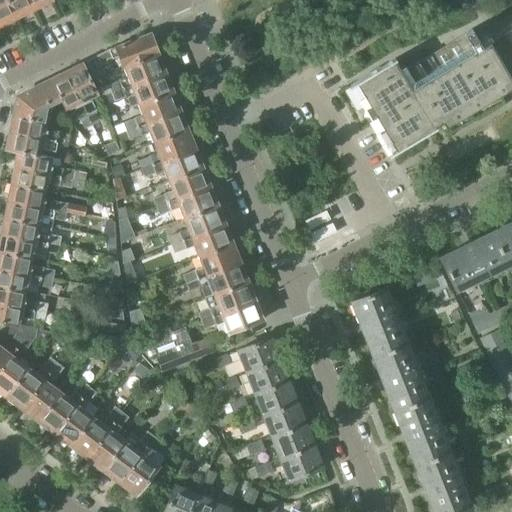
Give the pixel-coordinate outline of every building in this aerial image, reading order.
[(0,0),(0,23),(15,15),(7,0),(0,0)] [(7,0),(15,15),(33,7),(29,1),(29,0),(7,0)] [(511,28),(503,34),(511,48),(511,28)] [(482,46),(479,42),(472,29),(464,33),(469,41),(461,46),(459,42),(436,56),(434,52),(401,71),(395,60),(396,60),(395,58),(350,85),(351,86),(356,83),(378,120),(370,125),(370,126),(374,123),(378,130),(392,154),(422,137),(421,135),(442,122),(445,127),(511,87),(511,79),(490,42),(482,46)] [(122,67),(159,52),(152,37),(147,34),(114,47),(88,58),(88,61),(85,62),(93,78),(105,73),(100,65),(107,62),(106,59),(118,55),(122,67)] [(318,48),(325,44),(322,37),(314,41),(318,48)] [(122,67),(126,76),(107,83),(111,92),(135,82),(136,85),(146,81),(145,78),(155,74),(157,75),(166,71),(159,52),(122,67)] [(273,62),(270,56),(265,59),(268,64),(273,62)] [(96,95),(81,64),(79,66),(76,65),(66,70),(81,102),(92,124),(100,120),(89,98),(96,95)] [(92,124),(81,102),(66,70),(56,75),(54,78),(51,80),(60,100),(65,110),(73,106),(84,128),(92,124)] [(135,82),(111,92),(102,95),(105,104),(114,101),(114,100),(126,96),(130,108),(137,105),(174,91),(166,71),(157,75),(155,74),(145,78),(146,81),(136,85),(135,82)] [(47,106),(60,100),(51,80),(21,95),(17,99),(14,115),(44,121),(47,106)] [(111,92),(107,83),(99,86),(102,95),(111,92)] [(172,113),(181,109),(174,91),(137,105),(141,115),(114,125),(117,134),(145,124),(150,121),(151,123),(161,119),(160,116),(169,112),(172,113)] [(188,127),(181,109),(172,113),(169,112),(160,116),(161,119),(151,123),(150,121),(145,124),(126,131),(129,138),(148,131),(152,142),(188,127)] [(44,121),(14,115),(14,118),(11,120),(9,131),(67,142),(69,134),(58,131),(58,130),(46,128),(47,121),(44,121)] [(187,151),(196,147),(188,127),(152,142),(156,152),(148,156),(148,157),(138,161),(141,169),(165,159),(166,160),(176,156),(175,154),(185,150),(187,151)] [(65,150),(67,142),(9,131),(6,142),(8,145),(8,148),(17,150),(41,154),(42,147),(54,150),(55,149),(65,150)] [(117,148),(115,143),(103,148),(108,156),(115,152),(117,148)] [(203,166),(196,147),(187,151),(185,150),(175,154),(176,156),(166,160),(165,159),(141,169),(144,177),(163,171),(167,180),(203,166)] [(41,154),(17,150),(14,166),(85,180),(87,171),(50,164),(52,156),(41,154)] [(125,174),(121,164),(111,168),(115,178),(125,174)] [(83,189),(85,180),(14,166),(11,183),(45,190),(47,181),(83,189)] [(202,189),(211,185),(203,166),(167,180),(171,190),(152,197),(156,207),(180,197),(181,199),(191,195),(190,192),(200,188),(202,189)] [(116,201),(126,197),(120,177),(112,179),(116,201)] [(82,215),(84,206),(44,198),(45,190),(11,183),(7,200),(82,215)] [(218,204),(211,185),(202,189),(200,188),(190,192),(191,195),(181,199),(180,197),(156,207),(159,214),(178,208),(182,218),(218,204)] [(81,223),(82,215),(7,200),(4,216),(39,223),(40,216),(81,223)] [(218,227),(226,224),(218,204),(182,218),(186,228),(167,236),(171,245),(195,235),(196,237),(206,233),(205,230),(215,226),(218,227)] [(119,220),(127,217),(126,207),(117,208),(119,220)] [(330,219),(326,210),(304,221),(309,230),(330,219)] [(59,245),(61,235),(37,231),(39,223),(4,216),(1,233),(59,245)] [(127,217),(119,220),(120,243),(134,237),(127,217)] [(115,237),(113,221),(104,220),(101,235),(115,237)] [(511,220),(493,230),(509,263),(511,261),(511,220)] [(332,223),(328,225),(310,233),(315,242),(332,234),(336,232),(332,223)] [(233,242),(226,224),(218,227),(215,226),(205,230),(206,233),(196,237),(195,235),(171,245),(174,252),(193,245),(197,257),(233,242)] [(509,263),(493,230),(440,256),(456,289),(509,263)] [(57,253),(59,245),(1,233),(0,237),(0,250),(32,257),(34,249),(57,253)] [(112,253),(114,238),(106,237),(104,252),(112,253)] [(233,265),(241,261),(233,242),(197,257),(201,267),(182,274),(186,283),(210,273),(211,275),(221,271),(220,267),(230,263),(233,265)] [(123,264),(130,261),(135,259),(131,248),(121,251),(123,264)] [(0,267),(53,278),(55,270),(31,264),(32,257),(0,250),(0,267)] [(108,258),(105,271),(119,274),(117,260),(108,258)] [(137,280),(130,261),(123,264),(126,284),(137,280)] [(249,281),(241,261),(233,265),(230,263),(220,267),(221,271),(211,275),(210,273),(186,283),(188,290),(208,284),(212,295),(249,281)] [(51,288),(53,278),(0,267),(0,285),(26,290),(27,283),(51,288)] [(121,282),(113,281),(111,289),(123,292),(121,282)] [(248,303),(256,300),(249,281),(212,295),(216,305),(198,312),(201,320),(226,312),(226,313),(236,309),(235,306),(246,302),(248,303)] [(0,302),(46,312),(47,303),(24,297),(26,290),(0,285),(0,302)] [(373,355),(406,342),(385,287),(351,300),(361,325),(363,330),(373,355)] [(140,301),(139,292),(129,292),(131,302),(140,301)] [(120,308),(122,300),(107,297),(105,306),(109,306),(120,308)] [(204,329),(223,322),(227,333),(264,319),(256,300),(248,303),(246,302),(235,306),(236,309),(226,313),(226,312),(201,320),(204,329)] [(44,320),(46,312),(0,302),(0,320),(19,324),(19,323),(21,316),(44,320)] [(120,308),(109,306),(107,316),(123,319),(122,308),(120,308)] [(510,318),(504,306),(496,310),(502,322),(510,318)] [(461,318),(458,310),(451,312),(454,321),(461,318)] [(502,322),(496,310),(488,314),(493,326),(502,322)] [(130,316),(131,327),(146,321),(142,311),(130,316)] [(493,326),(488,314),(480,318),(485,330),(493,326)] [(485,330),(480,318),(471,322),(477,334),(485,330)] [(124,332),(125,324),(102,321),(102,331),(124,332)] [(466,321),(465,322),(456,326),(461,335),(470,331),(466,321)] [(15,334),(4,348),(12,353),(25,336),(33,339),(35,337),(36,336),(37,329),(37,327),(19,323),(19,324),(19,326),(10,324),(8,333),(15,334)] [(213,351),(208,338),(191,344),(185,327),(159,337),(147,342),(138,345),(154,363),(157,362),(161,372),(213,351)] [(499,328),(489,333),(493,341),(503,336),(499,328)] [(50,332),(37,329),(36,336),(35,337),(46,342),(52,336),(50,332)] [(144,334),(147,342),(159,337),(156,329),(144,334)] [(493,341),(489,333),(479,338),(483,346),(493,341)] [(115,354),(126,339),(104,334),(98,342),(115,354)] [(18,358),(33,339),(25,336),(12,353),(8,358),(7,357),(1,366),(3,367),(0,371),(0,389),(6,394),(28,366),(18,358)] [(507,344),(503,336),(493,341),(497,349),(507,344)] [(74,337),(70,344),(77,349),(82,342),(74,337)] [(279,359),(270,337),(238,350),(246,371),(279,359)] [(126,340),(119,350),(134,361),(140,353),(126,340)] [(497,349),(493,341),(483,346),(487,354),(497,349)] [(406,342),(373,355),(394,410),(428,397),(406,342)] [(12,353),(4,348),(0,344),(0,371),(3,367),(1,366),(7,357),(8,358),(12,353)] [(511,353),(507,344),(497,349),(501,357),(511,353)] [(501,357),(497,349),(487,354),(491,362),(501,357)] [(230,363),(226,353),(212,359),(216,368),(230,363)] [(511,362),(511,354),(511,353),(501,357),(505,365),(511,362)] [(40,383),(57,362),(50,357),(37,373),(28,366),(6,394),(22,407),(27,401),(29,401),(36,393),(33,390),(39,382),(40,383)] [(505,365),(501,357),(491,362),(495,370),(505,365)] [(288,380),(279,359),(246,371),(255,393),(288,380)] [(51,383),(63,367),(57,362),(40,383),(39,382),(33,390),(36,393),(29,401),(27,401),(22,407),(38,419),(60,390),(51,383)] [(139,364),(133,372),(145,381),(151,373),(139,364)] [(509,374),(505,365),(495,370),(499,379),(509,374)] [(440,366),(430,369),(432,375),(442,371),(440,366)] [(511,382),(511,379),(509,374),(499,379),(503,387),(511,382)] [(154,387),(160,381),(152,375),(146,381),(154,387)] [(224,390),(238,384),(235,375),(220,380),(224,390)] [(296,402),(288,380),(255,393),(263,415),(296,402)] [(73,408),(89,387),(84,382),(71,398),(60,390),(38,419),(55,431),(60,425),(62,425),(68,417),(65,415),(72,407),(73,408)] [(511,392),(511,382),(503,387),(507,395),(511,392)] [(84,409),(97,393),(89,387),(73,408),(72,407),(65,415),(68,417),(62,425),(60,425),(55,431),(71,444),(93,415),(84,409)] [(175,409),(183,399),(172,390),(164,400),(175,409)] [(247,406),(243,396),(228,402),(232,411),(247,406)] [(428,397),(394,410),(415,464),(449,451),(428,397)] [(183,415),(190,406),(184,400),(176,409),(183,415)] [(305,424),(296,402),(263,415),(272,437),(305,424)] [(106,433),(122,412),(116,407),(103,423),(93,415),(71,444),(88,456),(93,450),(95,450),(100,442),(97,440),(104,432),(106,433)] [(116,433),(129,417),(122,412),(106,433),(104,432),(97,440),(100,442),(95,450),(93,450),(88,456),(104,468),(126,440),(116,433)] [(252,418),(237,423),(241,433),(255,428),(252,418)] [(313,445),(305,424),(272,437),(280,458),(313,445)] [(138,457),(154,436),(147,430),(134,446),(126,440),(104,468),(120,481),(124,475),(126,475),(132,467),(129,465),(136,456),(138,457)] [(158,465),(148,457),(160,441),(154,436),(138,457),(136,456),(129,465),(132,467),(126,475),(124,475),(120,481),(136,493),(158,465)] [(265,450),(261,439),(246,445),(250,455),(265,450)] [(465,440),(457,443),(459,448),(467,445),(465,440)] [(322,467),(313,445),(280,458),(289,480),(322,467)] [(449,451),(415,464),(433,511),(453,511),(470,506),(449,451)] [(184,458),(178,473),(189,477),(195,463),(184,458)] [(273,471),(269,461),(255,467),(259,476),(273,471)] [(203,463),(199,471),(205,473),(207,468),(208,466),(203,463)] [(211,488),(217,473),(207,468),(205,473),(200,484),(211,488)] [(237,482),(228,478),(221,492),(231,496),(237,482)] [(187,511),(196,493),(175,484),(162,511),(187,511)] [(259,491),(249,486),(243,501),(253,506),(259,491)] [(196,493),(187,511),(213,511),(217,503),(196,493)] [(266,511),(274,511),(280,500),(270,496),(264,511),(266,511)] [(238,511),(217,503),(213,511),(238,511)]
